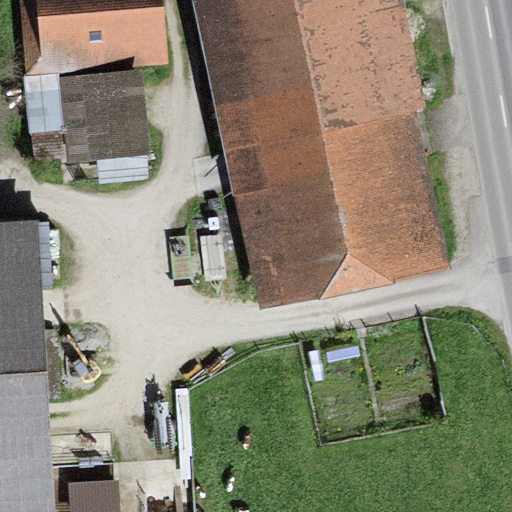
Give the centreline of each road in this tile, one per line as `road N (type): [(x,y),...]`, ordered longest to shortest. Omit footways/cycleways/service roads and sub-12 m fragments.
road 1 (track): [(511,285),(222,337),(145,327),(114,229),(20,192),(0,194)]
road 2 (secondary): [(511,173),(482,0)]
